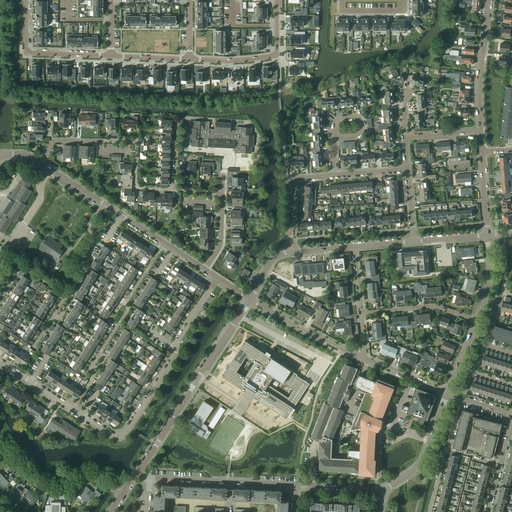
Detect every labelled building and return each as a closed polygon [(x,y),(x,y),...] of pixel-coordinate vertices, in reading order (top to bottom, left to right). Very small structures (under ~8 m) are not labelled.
[(480,10),(481,4),(473,3),(468,3),(465,2),(460,1),(459,7),(464,8),(465,4),(473,5),(472,9),(480,10)] [(256,8),(254,8),(254,13),(267,13),(267,9),(267,8),(263,8),(263,5),(256,5),(256,8)] [(267,13),(254,13),(254,18),(256,18),(256,21),(263,21),(263,18),(267,18),(267,17),(267,13)] [(511,20),(511,21),(511,17),(504,16),(503,22),(511,23),(510,27),(511,27),(511,20)] [(304,18),(291,18),(291,26),(304,26),(304,18)] [(415,18),(410,23),(415,28),(420,23),(415,18)] [(349,19),(343,19),(343,32),(349,32),(349,30),(353,30),(353,24),(349,24),(349,19)] [(356,24),(353,24),(353,30),(356,30),(356,32),(362,32),(362,19),(356,19),(356,24)] [(395,23),(392,23),(392,30),(400,30),(400,33),(400,19),(396,19),(396,20),(395,20),(395,23)] [(404,19),(400,19),(400,33),(405,33),(405,30),(409,30),(409,23),(405,23),(405,20),(404,20),(404,19)] [(475,33),(476,30),(471,29),(472,25),(460,24),(460,29),(465,29),(464,35),(475,36),(475,33)] [(507,30),(502,29),(501,36),(505,37),(505,38),(510,39),(511,33),(511,29),(507,29),(507,30)] [(291,36),(291,44),(299,44),(302,44),(305,44),(305,32),(294,32),(297,32),(297,36),(294,36),(291,36)] [(256,36),(254,36),(254,41),(267,41),(267,37),(267,36),(263,36),(263,33),(256,33),(256,36)] [(267,41),(254,41),(254,46),(256,46),(256,50),(263,50),(263,46),(267,46),(267,45),(267,41)] [(509,44),(500,44),(500,52),(509,52),(509,44)] [(298,51),(291,50),(291,58),(295,58),(295,59),(299,59),(299,58),(305,58),(305,48),(298,48),(298,51)] [(472,64),(473,58),(465,57),(458,56),(446,55),(445,59),(448,59),(461,60),(461,63),(472,64)] [(504,58),(499,57),(498,61),(498,64),(502,65),(502,66),(503,66),(503,67),(504,68),(506,68),(507,67),(507,66),(508,66),(508,61),(509,61),(509,58),(510,59),(510,60),(511,60),(511,55),(509,55),(508,58),(504,58)] [(297,67),(290,67),(290,68),(289,68),(289,72),(290,72),(290,75),(300,75),(300,69),(304,69),(304,63),(297,63),(297,67)] [(32,65),(32,77),(39,77),(39,76),(43,76),(43,68),(39,68),(39,65),(32,65)] [(71,65),(62,65),(62,73),(62,76),(62,77),(68,77),(68,81),(75,81),(75,69),(71,69),(71,65)] [(47,66),(46,66),(46,74),(54,74),(54,77),(60,77),(60,68),(58,68),(58,66),(51,66),(47,66)] [(271,66),(263,66),(263,78),(270,78),(270,81),(277,81),(277,71),(271,71),(271,66)] [(88,67),(79,67),(79,81),(88,81),(88,67)] [(94,67),(94,75),(94,74),(99,74),(99,78),(107,78),(107,72),(103,72),(103,67),(102,67),(99,67),(94,67)] [(115,68),(109,68),(109,80),(118,80),(118,74),(115,74),(115,73),(115,68)] [(182,68),(182,69),(180,69),(180,73),(180,77),(180,81),(186,81),(186,84),(192,84),(192,75),(188,75),(188,69),(186,69),(186,68),(182,68)] [(255,68),(248,68),(248,76),(247,76),(247,81),(253,81),(253,85),(259,85),(259,76),(255,76),(255,68)] [(124,69),(121,69),(121,77),(131,77),(131,69),(126,69),(124,69)] [(161,70),(153,69),(153,77),(148,77),(148,84),(153,84),(153,82),(161,82),(161,70)] [(138,77),(134,77),(134,84),(139,84),(139,80),(145,80),(145,79),(146,79),(146,76),(145,76),(145,70),(138,70),(138,77)] [(168,71),(166,71),(166,85),(175,85),(175,71),(173,71),(173,70),(168,70),(168,71)] [(398,83),(396,77),(394,73),(394,70),(391,71),(393,78),(390,79),(392,85),(398,83)] [(216,72),(212,71),(211,79),(219,79),(219,83),(223,83),(223,85),(226,85),(226,83),(226,77),(226,76),(223,76),(223,71),(219,71),(216,71),(216,72)] [(206,72),(196,72),(196,81),(206,81),(206,72)] [(241,72),(231,72),(231,77),(226,77),(226,83),(233,83),(233,80),(241,80),(241,72)] [(407,81),(408,75),(402,74),(399,76),(397,72),(394,73),(396,77),(398,83),(404,81),(407,81)] [(416,84),(419,78),(413,75),(408,75),(407,81),(411,81),(410,82),(414,83),(416,84)] [(425,81),(419,78),(416,84),(422,87),(425,81)] [(393,97),(393,91),(389,91),(389,90),(386,88),(383,93),(384,94),(385,96),(379,96),(380,98),(384,98),(386,98),(393,97)] [(469,97),(469,94),(470,93),(470,92),(469,91),(469,90),(464,90),(465,89),(460,89),(459,96),(469,97)] [(356,102),(355,91),(352,92),(353,98),(347,99),(347,106),(354,105),(353,102),(356,102)] [(366,104),(365,95),(359,96),(359,91),(355,91),(356,102),(359,102),(360,105),(366,104)] [(427,95),(426,95),(426,92),(419,92),(420,95),(417,95),(418,102),(425,101),(432,100),(432,98),(427,98),(427,95)] [(329,107),(328,100),(328,98),(327,94),(325,94),(326,101),(322,101),(322,100),(318,100),(318,105),(322,105),(322,108),(329,107)] [(347,106),(347,99),(346,94),(344,94),(344,99),(340,99),(340,97),(337,97),(338,104),(341,104),(341,106),(347,106)] [(338,104),(337,97),(328,98),(328,100),(329,107),(335,107),(335,104),(338,104)] [(394,103),(393,97),(386,98),(384,98),(385,104),(382,104),(382,107),(389,107),(389,104),(394,103)] [(425,107),(425,101),(418,102),(418,108),(419,108),(419,111),(426,110),(426,107),(425,107)] [(393,113),(392,110),(389,110),(389,107),(382,107),(383,117),(393,116),(393,114),(393,113)] [(46,117),(46,113),(33,112),(32,117),(34,117),(34,118),(34,121),(44,121),(44,119),(47,119),(46,120),(50,120),(51,116),(54,116),(54,110),(51,110),(51,113),(47,113),(47,117),(46,117)] [(426,114),(426,110),(419,111),(419,114),(415,114),(416,121),(422,120),(425,120),(424,114),(426,114)] [(323,122),(322,116),(318,116),(318,111),(309,112),(310,115),(315,115),(316,123),(323,122)] [(511,111),(504,111),(503,119),(511,120),(511,111)] [(74,122),(74,115),(68,115),(68,114),(60,114),(59,127),(68,127),(68,120),(70,120),(70,122),(74,122)] [(95,126),(95,115),(85,115),(85,116),(79,115),(79,124),(88,124),(88,125),(95,126)] [(393,118),(393,116),(383,117),(383,123),(378,123),(378,127),(392,125),(392,122),(394,122),(393,118),(394,118),(393,118)] [(136,129),(137,117),(133,117),(133,119),(123,118),(122,129),(128,129),(128,127),(133,127),(133,129),(136,129)] [(116,133),(117,119),(111,118),(111,119),(106,119),(106,128),(110,128),(110,131),(111,131),(111,136),(116,136),(116,133)] [(511,127),(511,128),(511,125),(511,120),(503,119),(502,127),(511,128),(511,127)] [(172,123),(172,120),(161,120),(161,125),(163,125),(163,128),(162,128),(172,128),(171,128),(171,126),(174,126),(174,123),(172,123)] [(43,129),(43,125),(45,125),(45,121),(44,121),(34,121),(31,121),(31,127),(30,131),(34,131),(34,132),(44,132),(45,129),(43,129)] [(221,148),(222,123),(215,122),(214,130),(209,129),(209,122),(194,121),(193,128),(191,128),(190,139),(191,139),(191,146),(207,147),(221,148)] [(324,128),(323,122),(316,123),(313,123),(314,129),(313,129),(313,132),(320,132),(320,129),(324,128)] [(236,127),(236,131),(230,130),(230,123),(222,123),(221,148),(235,148),(234,153),(251,154),(251,146),(253,147),(253,135),(250,135),(251,128),(236,127)] [(393,134),(392,125),(378,127),(379,130),(385,129),(386,135),(393,134)] [(511,129),(511,128),(502,127),(501,136),(511,137),(511,130),(511,129)] [(171,131),(172,128),(162,128),(162,133),(166,133),(165,136),(162,136),(171,136),(170,136),(170,135),(173,135),(173,131),(171,131)] [(44,136),(44,132),(34,132),(34,131),(30,131),(27,131),(27,134),(29,134),(29,135),(29,136),(28,143),(37,144),(37,140),(42,140),(42,135),(44,136)] [(320,135),(320,132),(313,132),(313,135),(315,135),(316,141),(323,141),(322,135),(320,135)] [(393,141),(393,134),(386,135),(386,141),(383,141),(384,148),(390,147),(390,144),(393,144),(393,141)] [(171,139),(171,136),(162,136),(162,144),(161,144),(169,144),(170,144),(170,143),(173,143),(173,139),(171,139)] [(453,146),(454,151),(455,158),(458,158),(458,152),(465,152),(465,149),(469,148),(468,140),(456,141),(457,145),(453,146)] [(323,147),(323,141),(316,141),(316,147),(313,148),(313,151),(320,150),(319,148),(323,147)] [(450,142),(437,143),(437,151),(450,150),(450,142)] [(171,147),(169,147),(169,144),(161,144),(161,148),(162,148),(162,152),(169,153),(170,153),(170,150),(171,150),(172,150),(172,149),(172,148),(172,147),(171,147)] [(430,153),(429,144),(416,145),(417,154),(418,155),(420,154),(421,154),(421,152),(424,152),(424,153),(430,153)] [(76,153),(77,146),(71,146),(71,147),(64,147),(64,146),(63,157),(71,157),(71,161),(76,161),(77,157),(79,157),(79,153),(76,153)] [(93,162),(93,147),(87,146),(87,148),(80,147),(80,146),(77,146),(76,153),(79,153),(79,157),(88,158),(87,161),(93,162)] [(320,154),(320,150),(313,151),(313,154),(315,154),(315,160),(322,159),(322,153),(320,154)] [(378,157),(377,150),(374,150),(374,155),(368,155),(369,162),(375,162),(375,157),(378,157)] [(387,161),(387,153),(381,154),(380,150),(377,150),(378,157),(381,157),(381,161),(387,161)] [(171,155),(169,155),(169,153),(162,152),(161,152),(161,156),(162,156),(162,160),(168,161),(170,161),(170,158),(171,158),(172,157),(172,156),(172,155),(171,155)] [(359,159),(359,152),(355,152),(356,156),(350,157),(350,164),(357,163),(356,159),(359,159)] [(369,162),(368,155),(362,156),(362,152),(359,152),(359,159),(362,159),(363,163),(369,162)] [(455,158),(451,158),(448,159),(449,169),(454,169),(454,165),(460,165),(460,168),(471,167),(470,160),(460,161),(460,158),(458,158),(455,158)] [(171,163),(170,163),(168,163),(168,161),(162,160),(160,160),(160,164),(161,164),(161,168),(168,169),(169,169),(170,166),(171,166),(171,165),(172,165),(172,164),(171,163)] [(188,161),(188,163),(184,163),(183,168),(185,168),(184,174),(191,175),(191,170),(196,171),(196,162),(188,161)] [(132,168),(132,165),(123,164),(123,162),(119,162),(118,162),(117,162),(117,163),(116,163),(116,164),(115,165),(115,166),(115,167),(115,168),(116,168),(116,169),(117,169),(117,170),(118,170),(119,170),(120,170),(120,169),(123,169),(122,175),(130,176),(131,176),(131,171),(130,171),(130,168),(132,168)] [(214,169),(214,163),(201,162),(200,171),(201,171),(201,175),(209,175),(210,169),(214,169)] [(171,171),(170,171),(168,171),(168,169),(161,168),(160,168),(160,172),(161,172),(161,176),(168,177),(169,177),(169,174),(170,174),(171,174),(171,173),(172,172),(171,172),(171,171)] [(471,174),(456,175),(456,183),(472,181),(471,174)] [(132,187),(132,181),(130,181),(130,176),(122,175),(117,175),(117,181),(120,181),(120,182),(121,181),(122,181),(122,189),(132,189),(131,189),(131,187),(132,187)] [(168,179),(168,177),(161,176),(160,176),(160,180),(161,180),(160,184),(169,185),(169,182),(170,182),(171,182),(171,181),(171,180),(171,179),(170,179),(168,179)] [(19,183),(8,198),(7,197),(0,207),(0,210),(0,211),(0,210),(0,231),(3,234),(13,219),(15,221),(26,205),(23,203),(31,191),(27,189),(31,182),(24,177),(19,183)] [(245,188),(245,185),(243,185),(243,182),(241,182),(241,178),(232,178),(232,185),(237,185),(237,188),(245,188)] [(241,198),(245,198),(245,188),(237,188),(237,191),(231,191),(231,198),(232,198),(240,198),(241,198)] [(472,188),(460,189),(461,196),(473,195),(472,188)] [(134,202),(134,192),(131,192),(132,189),(122,189),(121,193),(124,193),(123,198),(126,198),(126,201),(134,202)] [(153,197),(154,193),(143,193),(142,197),(138,197),(138,203),(142,203),(142,201),(150,201),(150,205),(156,206),(157,197),(153,197)] [(171,209),(172,198),(171,198),(172,194),(161,194),(161,198),(157,197),(156,206),(160,206),(160,208),(171,209)] [(510,200),(510,197),(504,197),(504,200),(503,200),(503,202),(502,202),(502,204),(503,204),(503,206),(511,205),(511,203),(511,199),(510,200)] [(241,205),(241,198),(240,198),(232,198),(232,205),(235,205),(235,208),(243,208),(243,205),(241,205)] [(399,204),(398,198),(391,199),(391,205),(392,205),(392,208),(395,207),(398,207),(398,204),(399,204)] [(241,218),(243,218),(243,208),(235,208),(235,211),(230,211),(230,218),(232,218),(239,218),(241,218)] [(465,209),(465,210),(466,217),(472,217),(472,216),(474,216),(474,208),(471,208),(471,210),(468,210),(468,209),(465,209)] [(430,220),(430,214),(429,214),(429,212),(426,212),(426,214),(423,214),(423,212),(421,212),(421,219),(424,218),(424,221),(430,220)] [(210,222),(212,222),(212,217),(200,216),(200,217),(200,227),(210,228),(210,222)] [(241,225),(241,218),(239,218),(232,218),(232,225),(235,225),(235,228),(243,228),(244,225),(241,225)] [(212,239),(212,232),(210,232),(210,228),(200,227),(200,238),(200,239),(209,239),(212,239)] [(239,238),(239,231),(243,231),(243,228),(235,228),(235,231),(230,231),(230,238),(231,238),(239,238)] [(123,242),(127,235),(122,231),(118,238),(123,242)] [(128,245),(132,238),(127,235),(123,242),(128,245)] [(62,246),(61,245),(48,237),(46,241),(44,240),(39,248),(45,252),(46,251),(51,254),(50,256),(56,260),(62,251),(59,249),(62,246)] [(133,248),(138,242),(132,238),(128,245),(133,248)] [(240,245),(241,238),(239,238),(231,238),(231,245),(232,245),(232,249),(239,250),(239,245),(240,245)] [(212,243),(208,243),(209,239),(200,239),(200,245),(203,245),(203,249),(212,250),(212,243)] [(110,249),(100,242),(98,245),(102,247),(100,250),(107,255),(110,249)] [(138,252),(143,245),(138,242),(133,248),(138,252)] [(144,255),(148,248),(143,245),(138,252),(144,255)] [(474,247),(456,249),(456,254),(452,254),(453,261),(457,260),(457,258),(474,256),(474,247)] [(149,259),(154,252),(148,248),(144,255),(149,259)] [(235,256),(239,250),(232,249),(229,253),(228,252),(224,258),(229,262),(227,264),(234,269),(236,265),(233,263),(236,257),(235,256)] [(107,255),(100,250),(98,253),(94,251),(93,253),(103,260),(107,255)] [(427,256),(427,250),(419,251),(407,252),(405,252),(398,253),(399,270),(414,269),(414,275),(429,274),(428,262),(429,262),(428,256),(427,256)] [(103,260),(93,253),(91,255),(95,258),(93,261),(100,265),(103,260)] [(365,262),(366,269),(375,268),(374,262),(378,262),(377,257),(371,257),(371,260),(369,260),(368,261),(369,261),(365,262)] [(333,260),(334,269),(341,269),(341,271),(345,270),(343,258),(333,260)] [(467,268),(470,267),(470,269),(469,269),(469,272),(472,272),(472,273),(473,273),(477,273),(477,268),(476,268),(476,263),(473,263),(473,260),(465,261),(463,261),(463,264),(462,264),(463,268),(467,267),(467,268)] [(96,271),(100,265),(93,261),(91,264),(87,261),(86,264),(96,271)] [(297,265),(297,264),(294,264),(294,271),(302,271),(303,276),(311,275),(311,274),(317,273),(317,274),(324,274),(323,263),(302,265),(302,263),(299,263),(299,265),(297,265)] [(175,275),(179,268),(174,265),(169,272),(175,275)] [(141,273),(138,270),(131,266),(127,271),(134,276),(136,273),(140,275),(141,273)] [(180,279),(184,272),(179,268),(175,275),(180,279)] [(375,274),(375,268),(366,269),(367,277),(373,276),(373,279),(380,279),(379,274),(375,274)] [(250,271),(244,269),(241,276),(246,279),(250,271)] [(98,274),(91,270),(88,275),(95,280),(98,274)] [(134,276),(127,271),(124,276),(135,283),(136,281),(132,279),(134,276)] [(185,282),(189,275),(184,272),(180,279),(185,282)] [(91,285),(95,280),(88,275),(84,280),(91,285)] [(158,282),(147,275),(146,277),(149,280),(147,283),(154,287),(158,282)] [(190,285),(195,279),(189,275),(185,282),(190,285)] [(29,280),(23,276),(19,281),(26,286),(29,280)] [(135,283),(124,276),(121,281),(127,286),(129,283),(133,285),(135,283)] [(195,289),(200,282),(195,279),(190,285),(195,289)] [(380,284),(380,279),(373,279),(374,283),(368,284),(368,291),(377,290),(377,284),(380,284)] [(473,292),(476,283),(473,283),(473,280),(474,280),(469,279),(466,290),(473,292)] [(88,290),(91,285),(84,280),(81,286),(88,290)] [(26,286),(19,281),(16,287),(23,291),(26,286)] [(125,289),(127,286),(121,281),(117,287),(124,291),(128,294),(129,292),(125,289)] [(286,285),(281,282),(280,282),(277,281),(275,285),(273,284),(267,296),(274,299),(280,288),(284,290),(286,286),(286,285)] [(205,286),(200,282),(195,289),(201,292),(205,286)] [(339,291),(340,291),(341,297),(348,296),(346,286),(343,286),(342,282),(334,283),(335,289),(338,288),(338,289),(339,291)] [(145,286),(142,283),(140,285),(151,292),(154,287),(147,283),(145,286)] [(419,292),(418,286),(418,283),(414,283),(414,286),(409,287),(410,291),(404,291),(404,300),(412,299),(412,293),(419,292)] [(439,287),(433,288),(434,296),(442,295),(441,289),(445,289),(444,283),(439,283),(439,287)] [(151,292),(140,285),(139,288),(143,290),(141,293),(148,297),(151,292)] [(434,296),(433,288),(427,289),(427,285),(418,286),(419,292),(426,291),(427,297),(434,296)] [(84,295),(88,290),(81,286),(78,291),(84,295)] [(289,287),(286,286),(284,290),(283,291),(286,292),(281,301),(282,301),(280,303),(286,306),(287,304),(293,307),(297,298),(286,292),(289,287)] [(23,291),(16,287),(12,292),(19,296),(23,291)] [(124,291),(117,287),(114,292),(121,297),(124,291)] [(404,300),(404,291),(397,292),(397,288),(392,289),(393,295),(396,295),(397,301),(404,300)] [(56,297),(53,295),(55,293),(49,289),(46,294),(48,295),(45,299),(52,303),(56,297)] [(378,296),(377,290),(368,291),(369,299),(375,298),(376,302),(382,301),(381,296),(378,296)] [(81,301),(84,295),(78,291),(74,296),(81,301)] [(470,305),(471,300),(463,298),(464,297),(459,296),(460,293),(454,291),(453,294),(456,296),(454,304),(461,306),(462,303),(470,305)] [(19,296),(12,292),(9,297),(16,301),(19,296)] [(121,297),(114,292),(110,297),(117,302),(121,297)] [(148,297),(141,293),(139,296),(135,294),(134,296),(144,303),(148,297)] [(144,303),(134,296),(132,298),(136,300),(134,304),(141,308),(144,303)] [(12,306),(16,301),(9,297),(6,302),(12,306)] [(114,307),(117,302),(110,297),(107,303),(114,307)] [(188,307),(192,301),(185,297),(181,302),(188,307)] [(81,315),(87,306),(74,298),(72,302),(73,303),(72,304),(74,306),(72,309),(79,313),(81,315)] [(49,308),(52,303),(45,299),(42,304),(49,308)] [(9,312),(12,306),(6,302),(2,307),(9,312)] [(185,312),(188,307),(181,302),(178,308),(185,312)] [(114,307),(107,303),(104,308),(110,312),(114,307)] [(322,305),(320,303),(316,309),(319,311),(313,321),(321,324),(328,312),(320,308),(322,305)] [(350,316),(349,304),(344,305),(343,303),(334,304),(335,306),(336,306),(336,309),(338,309),(339,317),(350,316)] [(45,313),(49,308),(42,304),(39,309),(45,313)] [(312,312),(300,305),(297,312),(309,318),(312,312)] [(0,313),(6,317),(9,312),(2,307),(0,310),(0,313)] [(110,312),(104,308),(100,313),(107,318),(110,312)] [(144,312),(137,308),(133,314),(140,318),(144,312)] [(181,317),(185,312),(178,308),(175,313),(181,317)] [(42,319),(45,313),(39,309),(35,314),(42,319)] [(76,318),(79,313),(72,309),(69,314),(76,318)] [(178,322),(181,317),(175,313),(171,318),(178,322)] [(72,324),(76,318),(69,314),(66,319),(72,324)] [(137,323),(140,318),(133,314),(130,319),(137,323)] [(430,314),(422,315),(423,323),(429,323),(430,326),(435,326),(434,319),(430,320),(430,314)] [(423,323),(422,315),(415,315),(415,321),(412,322),(412,328),(417,328),(417,324),(423,323)] [(46,323),(35,316),(31,322),(38,326),(40,323),(44,326),(46,323)] [(407,316),(400,317),(401,326),(407,325),(407,329),(412,328),(412,322),(408,322),(407,316)] [(401,326),(400,317),(393,318),(393,324),(390,324),(390,331),(395,330),(395,326),(401,326)] [(450,330),(452,323),(449,322),(450,320),(442,317),(439,324),(447,326),(446,329),(450,330)] [(178,322),(171,318),(168,323),(175,328),(178,322)] [(372,323),(373,331),(382,330),(381,324),(384,323),(384,318),(378,319),(378,323),(372,323)] [(69,329),(72,324),(66,319),(62,324),(69,329)] [(111,330),(113,327),(100,319),(97,325),(99,326),(106,330),(108,327),(111,330)] [(133,329),(137,323),(130,319),(127,324),(133,329)] [(351,320),(343,321),(343,323),(335,323),(336,329),(344,328),(345,335),(352,334),(351,320)] [(171,333),(175,328),(168,323),(165,321),(161,327),(171,333)] [(36,329),(38,326),(31,322),(28,327),(39,334),(40,332),(36,329)] [(460,335),(463,326),(456,324),(456,325),(452,323),(450,330),(453,331),(453,332),(460,335)] [(61,334),(64,328),(58,324),(56,327),(52,325),(50,327),(61,334)] [(104,333),(106,330),(99,326),(95,331),(106,338),(107,336),(104,333)] [(131,333),(121,326),(119,329),(123,331),(121,334),(128,339),(131,333)] [(511,327),(507,326),(506,329),(495,326),(491,338),(511,344),(511,345),(511,344),(511,327)] [(39,334),(28,327),(25,332),(31,337),(34,334),(37,336),(39,334)] [(57,339),(61,334),(50,327),(49,329),(53,332),(51,335),(57,339)] [(382,336),(382,330),(373,331),(374,338),(380,337),(380,341),(386,340),(386,335),(382,336)] [(99,341),(101,338),(105,340),(106,338),(95,331),(92,336),(99,341)] [(29,340),(31,337),(25,332),(21,338),(32,345),(33,342),(29,340)] [(124,344),(128,339),(121,334),(119,337),(115,335),(114,337),(124,344)] [(54,344),(57,339),(51,335),(49,338),(45,335),(44,337),(54,344)] [(97,344),(99,341),(92,336),(88,342),(99,349),(101,346),(97,344)] [(51,350),(54,344),(44,337),(42,339),(46,342),(44,345),(51,350)] [(121,349),(124,344),(114,337),(112,339),(116,342),(114,345),(121,349)] [(273,359),(272,358),(271,358),(270,357),(270,356),(269,356),(266,354),(266,353),(265,354),(264,353),(263,353),(263,352),(262,351),(262,352),(260,351),(261,351),(260,350),(260,351),(259,350),(259,349),(258,349),(257,349),(257,348),(256,348),(255,348),(256,347),(255,347),(254,347),(254,346),(253,346),(252,345),(251,345),(250,344),(251,344),(249,343),(249,344),(248,343),(248,342),(247,342),(246,342),(246,341),(245,340),(243,343),(243,344),(242,345),(241,347),(241,346),(240,347),(241,347),(240,348),(239,349),(239,348),(239,349),(238,351),(238,350),(237,351),(238,351),(237,352),(238,352),(237,353),(236,354),(236,355),(235,355),(235,356),(234,357),(232,361),(231,362),(230,362),(231,363),(230,364),(229,364),(230,364),(229,366),(228,365),(228,366),(227,368),(226,367),(225,367),(223,370),(224,370),(225,371),(223,374),(223,375),(221,376),(222,377),(222,376),(223,377),(224,378),(225,378),(225,379),(226,379),(227,380),(229,381),(230,382),(231,382),(232,383),(233,384),(233,383),(234,384),(235,385),(236,385),(237,386),(237,387),(237,386),(239,387),(238,387),(239,388),(239,387),(240,388),(240,389),(242,389),(241,390),(242,390),(244,391),(243,391),(244,391),(244,392),(244,391),(245,391),(246,392),(247,393),(248,393),(248,394),(249,395),(250,394),(251,395),(252,396),(253,397),(254,397),(253,398),(254,398),(256,399),(255,399),(256,399),(257,400),(258,400),(259,400),(259,401),(260,401),(261,402),(261,401),(262,402),(262,403),(264,403),(263,404),(264,404),(265,405),(266,405),(267,405),(266,406),(268,407),(268,406),(269,407),(270,408),(271,408),(271,409),(272,409),(273,409),(273,410),(274,410),(275,411),(277,412),(276,412),(277,412),(278,413),(279,414),(279,413),(279,414),(280,414),(281,415),(283,416),(282,416),(283,416),(284,417),(285,417),(286,418),(287,419),(288,417),(288,416),(291,412),(292,413),(294,412),(292,411),(294,408),(293,408),(294,407),(295,407),(294,406),(295,405),(296,405),(295,405),(296,403),(296,404),(297,402),(298,401),(301,397),(301,396),(302,396),(306,389),(306,388),(307,388),(306,388),(307,387),(308,386),(308,385),(309,385),(309,384),(309,383),(309,384),(307,383),(308,383),(307,382),(306,382),(305,381),(305,380),(304,381),(303,380),(303,379),(302,379),(301,379),(301,378),(300,378),(299,377),(298,377),(297,376),(297,375),(296,374),(295,373),(294,372),(294,373),(292,372),(293,371),(292,371),(291,371),(291,370),(290,370),(289,369),(287,368),(286,368),(286,367),(285,367),(284,366),(283,366),(282,365),(281,364),(280,364),(281,364),(278,362),(278,363),(277,362),(277,361),(276,361),(275,360),(274,359),(274,360),(273,359)] [(386,341),(386,340),(380,341),(380,343),(379,345),(383,346),(381,352),(388,355),(391,347),(385,344),(386,341)] [(453,353),(455,346),(444,341),(441,348),(453,353)] [(0,349),(4,352),(9,346),(3,342),(0,347),(0,349)] [(92,351),(94,348),(98,351),(99,349),(88,342),(85,347),(92,351)] [(47,355),(51,350),(44,345),(42,348),(38,346),(37,348),(47,355)] [(118,354),(121,349),(114,345),(112,348),(108,345),(107,347),(118,354)] [(400,353),(402,347),(397,345),(396,349),(391,347),(388,355),(394,357),(397,352),(400,353)] [(9,356),(14,349),(9,346),(4,352),(9,356)] [(88,357),(92,351),(85,347),(82,352),(88,357)] [(114,360),(118,354),(107,347),(106,349),(109,352),(107,355),(114,360)] [(408,363),(411,355),(412,352),(406,350),(407,349),(402,347),(400,353),(402,354),(401,357),(402,357),(401,360),(408,363)] [(14,359),(19,352),(14,349),(9,356),(14,359)] [(160,360),(164,354),(157,350),(153,356),(160,360)] [(20,362),(24,356),(19,352),(14,359),(20,362)] [(85,362),(88,357),(82,352),(78,357),(85,362)] [(432,362),(433,357),(447,363),(449,359),(450,359),(451,356),(446,354),(446,356),(438,353),(436,358),(428,355),(428,353),(425,352),(423,356),(422,358),(432,362)] [(20,362),(25,366),(31,357),(25,354),(24,356),(20,362)] [(420,365),(422,358),(423,356),(418,354),(416,357),(411,355),(408,363),(415,366),(417,360),(420,362),(419,365),(420,365)] [(157,365),(160,360),(153,356),(150,361),(157,365)] [(82,367),(85,362),(78,357),(75,363),(82,367)] [(437,363),(432,362),(422,358),(420,365),(427,368),(428,364),(432,365),(431,367),(434,369),(433,373),(442,376),(445,369),(436,366),(437,363)] [(117,364),(110,360),(107,365),(114,369),(117,364)] [(153,370),(157,365),(150,361),(147,366),(153,370)] [(78,372),(82,367),(75,363),(71,368),(78,372)] [(358,376),(358,375),(357,375),(359,371),(360,371),(357,370),(357,369),(345,364),(340,378),(338,377),(327,404),(325,403),(312,436),(311,439),(319,442),(319,457),(320,457),(319,470),(352,472),(352,473),(356,474),(359,474),(360,459),(348,456),(347,459),(342,458),(342,456),(335,456),(334,458),(331,458),(332,440),(334,438),(334,437),(333,437),(338,426),(339,425),(339,424),(339,423),(340,422),(340,421),(344,411),(339,409),(343,400),(347,402),(353,388),(348,386),(349,384),(351,385),(352,383),(355,384),(357,379),(354,377),(354,376),(355,376),(355,374),(358,376)] [(110,375),(114,369),(107,365),(103,370),(110,375)] [(153,370),(147,366),(143,371),(150,375),(153,370)] [(107,380),(110,375),(103,370),(100,375),(107,380)] [(50,381),(55,375),(49,371),(45,378),(50,381)] [(150,375),(143,371),(140,376),(147,381),(150,375)] [(55,385),(60,378),(55,375),(50,381),(55,385)] [(104,385),(107,380),(100,375),(97,381),(104,385)] [(366,378),(362,376),(359,375),(355,385),(358,386),(357,389),(361,390),(366,392),(357,414),(351,429),(353,430),(362,428),(361,450),(348,450),(348,456),(360,459),(359,474),(374,475),(375,460),(374,460),(375,429),(378,430),(380,423),(382,420),(381,420),(394,385),(378,379),(377,382),(366,378)] [(143,386),(147,381),(140,376),(136,382),(143,386)] [(61,388),(65,381),(60,378),(55,385),(61,388)] [(66,392),(70,385),(65,381),(61,388),(66,392)] [(100,390),(104,385),(97,381),(93,386),(100,390)] [(140,386),(133,382),(130,387),(136,392),(140,386)] [(71,395),(75,388),(70,385),(66,392),(71,395)] [(16,391),(9,386),(4,393),(6,395),(4,397),(9,400),(11,398),(15,401),(14,404),(18,406),(24,397),(16,392),(16,391)] [(136,392),(130,387),(126,393),(133,397),(136,392)] [(81,392),(75,388),(71,395),(76,399),(81,392)] [(436,396),(428,393),(416,388),(407,413),(420,418),(418,423),(423,424),(425,420),(427,421),(436,396)] [(130,402),(133,397),(126,393),(123,398),(130,402)] [(126,408),(130,402),(123,398),(119,403),(126,408)] [(214,407),(204,401),(194,416),(195,416),(191,421),(190,422),(187,427),(202,436),(207,439),(211,432),(208,430),(207,426),(203,423),(204,422),(214,407)] [(41,414),(44,409),(39,405),(38,406),(30,402),(25,409),(37,417),(35,419),(41,423),(45,417),(41,414)] [(101,415),(105,409),(100,405),(95,412),(101,415)] [(106,419),(110,412),(105,409),(101,415),(106,419)] [(471,419),(472,417),(473,413),(462,410),(461,417),(471,419)] [(111,422),(116,415),(110,412),(106,419),(111,422)] [(497,422),(476,413),(475,417),(474,421),(480,423),(485,424),(490,426),(496,427),(501,428),(502,424),(497,423),(497,422)] [(117,426),(121,419),(116,415),(111,422),(117,426)] [(470,425),(471,419),(461,417),(459,422),(470,425)] [(487,436),(498,439),(499,436),(494,434),(489,433),(483,432),(478,430),(472,429),(474,421),(475,417),(472,417),(471,419),(470,425),(468,431),(467,437),(466,442),(464,448),(463,453),(466,454),(467,450),(474,451),(472,459),(481,461),(482,458),(482,455),(483,451),(485,446),(486,441),(487,436)] [(61,425),(52,419),(47,428),(59,436),(61,432),(74,440),(78,433),(75,432),(77,430),(64,421),(61,425)] [(468,431),(470,425),(459,422),(458,428),(468,431)] [(467,437),(468,431),(458,428),(456,434),(467,437)] [(466,442),(467,437),(456,434),(455,439),(466,442)] [(464,448),(466,442),(455,439),(453,445),(464,448)] [(463,453),(464,448),(453,445),(452,450),(463,453)] [(456,464),(456,462),(450,460),(448,468),(454,470),(455,467),(456,464)] [(487,480),(489,472),(483,470),(482,472),(481,474),(482,474),(481,478),(487,480)] [(0,473),(0,487),(2,489),(13,478),(10,475),(6,480),(0,473)] [(86,486),(78,495),(81,498),(82,498),(87,503),(95,495),(97,498),(100,494),(96,490),(92,493),(86,486)] [(171,496),(171,486),(163,486),(162,496),(165,496),(171,496)] [(179,497),(180,486),(171,486),(171,496),(179,497)] [(187,497),(187,487),(180,486),(179,497),(187,497)] [(194,497),(195,487),(187,487),(187,497),(194,497)] [(202,498),(203,488),(195,487),(194,497),(202,498)] [(27,490),(24,488),(19,495),(22,497),(19,500),(30,508),(37,499),(26,491),(27,490)] [(211,498),(211,488),(203,488),(202,498),(211,498)] [(219,499),(220,488),(211,488),(211,498),(219,499)] [(227,489),(221,488),(220,488),(219,499),(227,499),(227,489)] [(241,500),(242,489),(233,489),(233,499),(241,500)] [(250,500),(250,490),(242,489),(241,500),(250,500)] [(265,501),(265,491),(258,490),(257,501),(265,501)] [(273,501),(274,491),(265,491),(265,501),(273,501)] [(282,491),(275,491),(274,491),(273,501),(278,502),(281,501),(282,491)] [(165,505),(165,496),(162,496),(155,495),(155,504),(165,505)] [(289,502),(281,501),(278,502),(278,509),(288,510),(289,502)] [(50,502),(50,505),(45,505),(45,511),(44,511),(43,511),(65,511),(65,507),(60,507),(60,503),(50,502)]
